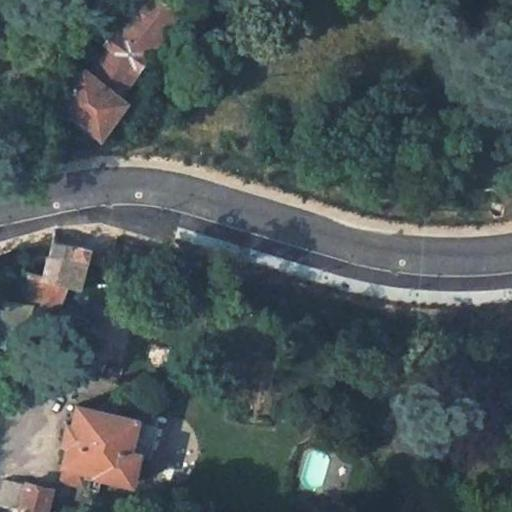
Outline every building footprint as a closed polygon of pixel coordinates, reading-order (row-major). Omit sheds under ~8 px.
[(86,69),(60,102),(100,135),(126,101),(120,96),(186,0),(149,0),(120,35),(115,31),(106,42),(111,46),(90,73),(86,69)] [(140,0),(115,31),(120,35),(149,0),(140,0)] [(106,42),(86,69),(90,73),(111,46),(106,42)] [(29,260),(26,288),(35,290),(33,297),(49,299),(50,293),(59,296),(66,271),(84,276),(90,248),(93,236),(78,234),(54,231),(44,264),(29,260)] [(132,483),(140,450),(132,448),(139,419),(77,404),(73,423),(67,422),(62,443),(67,445),(58,481),(85,487),(86,484),(93,486),(96,473),(132,483)] [(0,504),(28,511),(45,511),(53,487),(27,481),(26,485),(6,479),(0,500),(0,504)]
